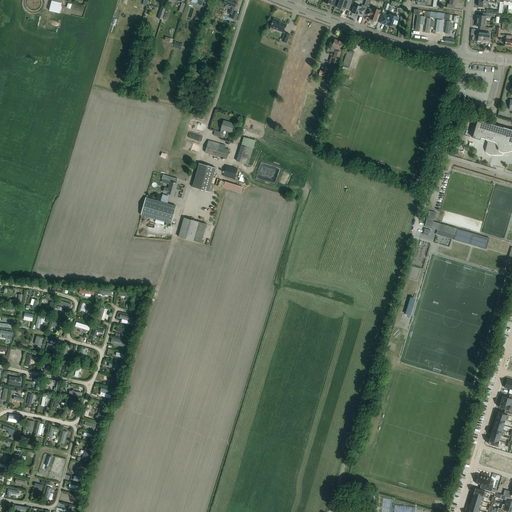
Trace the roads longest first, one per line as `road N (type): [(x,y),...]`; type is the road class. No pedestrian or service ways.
road 1 (residential): [(374,361),(467,55)]
road 2 (unclassified): [(173,239),(247,0)]
road 3 (unclassified): [(462,54),(386,41),(276,0)]
